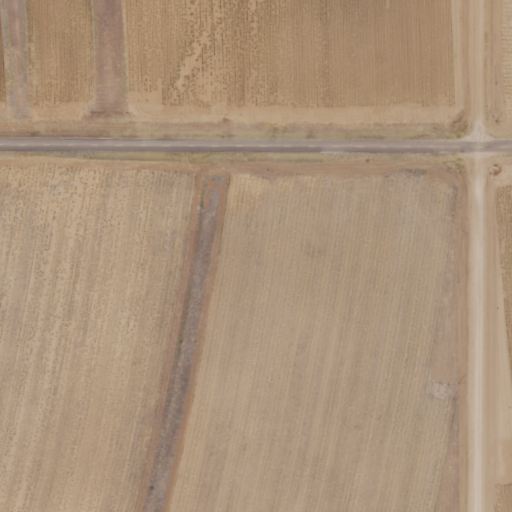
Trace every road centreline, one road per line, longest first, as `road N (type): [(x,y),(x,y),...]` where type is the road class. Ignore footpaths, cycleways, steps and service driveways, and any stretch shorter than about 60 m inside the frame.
road 1 (residential): [(480,511),(482,0)]
road 2 (tertiary): [(511,155),(0,153)]
